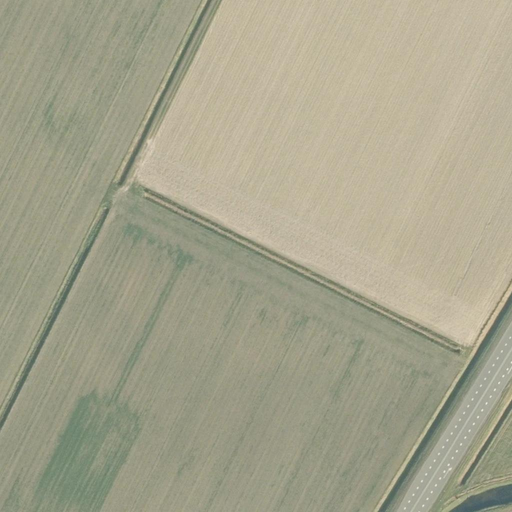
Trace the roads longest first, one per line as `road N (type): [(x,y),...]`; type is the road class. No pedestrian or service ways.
road 1 (track): [(220,0),(127,190)]
road 2 (trunk): [(409,511),(511,345)]
